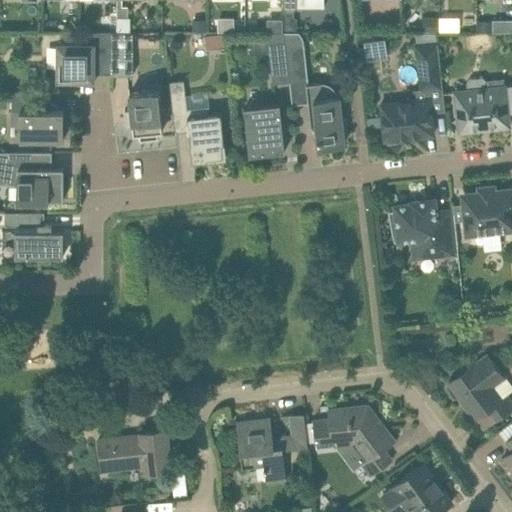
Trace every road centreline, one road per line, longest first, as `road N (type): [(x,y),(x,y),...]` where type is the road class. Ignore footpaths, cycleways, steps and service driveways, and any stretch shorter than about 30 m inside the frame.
road 1 (residential): [(498,511),(407,386),(379,378),(202,392),(192,420),(207,494),(195,511)]
road 2 (residential): [(95,206),(511,159)]
road 3 (residential): [(95,206),(92,287),(0,287)]
